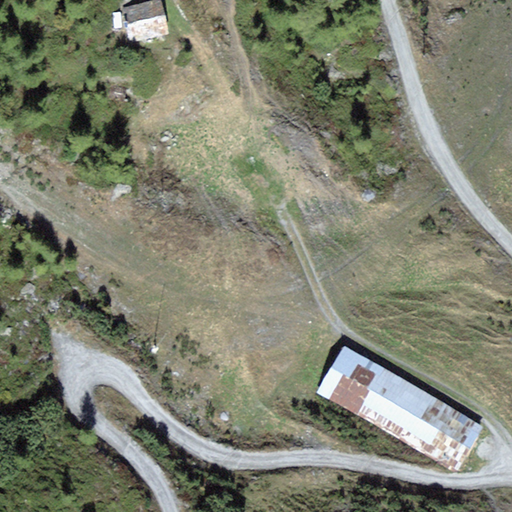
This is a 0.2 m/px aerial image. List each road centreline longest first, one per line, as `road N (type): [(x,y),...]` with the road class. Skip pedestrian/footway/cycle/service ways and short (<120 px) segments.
road 1 (track): [(511,480),(461,487),(323,465),(232,465),(183,442),(119,374),(101,369),(81,377),(79,408),(153,480),(168,511)]
road 2 (track): [(511,250),(466,206),(427,142),(385,0)]
